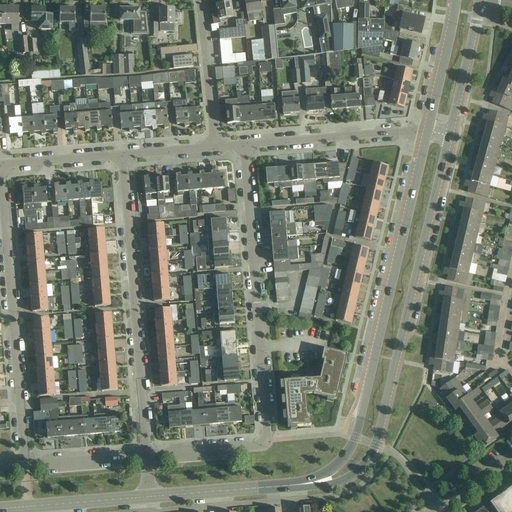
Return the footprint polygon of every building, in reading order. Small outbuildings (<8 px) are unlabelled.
[(248,20),(263,17),(262,11),(260,0),(244,0),(246,13),(247,13),(248,20)] [(279,0),(282,9),(273,11),(275,26),(284,25),(283,16),(297,14),(294,0),(279,0)] [(331,1),(330,0),(300,0),(302,9),(319,6),(321,17),(317,17),(321,39),(323,39),(326,53),(333,52),(332,24),(331,4),(331,1)] [(334,0),(337,10),(344,9),(342,0),(334,0)] [(216,4),(218,14),(212,15),(213,25),(220,24),(219,19),(233,17),(232,11),(230,2),(216,4)] [(359,3),(359,19),(369,20),(369,3),(359,3)] [(37,5),(33,5),(32,6),(32,8),(31,8),(31,21),(40,21),(40,30),(52,30),(52,15),(45,15),(45,8),(38,8),(38,6),(37,5)] [(397,6),(395,17),(401,19),(399,29),(421,34),(425,19),(410,15),(412,9),(397,6)] [(18,8),(4,8),(4,25),(12,25),(12,31),(18,31),(18,25),(18,8)] [(75,8),(59,8),(59,22),(69,22),(69,31),(75,31),(75,21),(75,8)] [(106,8),(90,8),(90,14),(83,14),(85,27),(85,33),(90,33),(91,30),(98,30),(100,28),(106,28),(106,8)] [(120,18),(120,21),(133,21),(133,24),(132,24),(132,36),(146,36),(146,35),(149,35),(146,13),(140,13),(140,8),(120,8),(120,18)] [(174,8),(159,8),(159,24),(160,24),(160,32),(174,32),(174,24),(174,8)] [(245,37),(243,20),(235,20),(236,28),(219,30),(219,40),(245,37)] [(359,20),(359,23),(360,49),(381,46),(382,46),(382,40),(384,20),(369,20),(359,20)] [(358,49),(359,23),(352,22),(352,25),(332,24),(334,53),(322,55),(323,75),(324,75),(323,54),(333,53),(341,52),(358,49)] [(158,23),(149,23),(149,33),(150,37),(158,37),(158,23)] [(251,41),(253,61),(278,59),(274,26),(264,27),(262,27),(263,40),(251,41)] [(384,33),(383,40),(395,43),(394,47),(392,46),(390,55),(415,61),(418,45),(409,43),(404,42),(398,41),(399,33),(384,29),(384,33)] [(29,53),(28,37),(19,38),(21,54),(29,53)] [(85,38),(77,39),(82,76),(90,75),(85,38)] [(37,52),(36,40),(28,41),(29,53),(37,52)] [(188,56),(187,46),(160,49),(161,60),(172,58),(173,69),(193,67),(192,55),(188,56)] [(378,59),(381,46),(361,49),(361,52),(361,55),(378,59)] [(323,54),(324,75),(342,73),(341,52),(333,53),(323,54)] [(232,59),(221,60),(222,64),(237,63),(239,63),(238,54),(232,55),(232,59)] [(134,74),(133,55),(113,56),(114,75),(134,74)] [(361,65),(360,59),(353,60),(354,65),(353,65),(355,79),(363,79),(361,65)] [(255,61),(246,62),(247,76),(252,76),(252,67),(255,67),(255,61)] [(239,63),(237,63),(237,68),(246,68),(247,76),(246,62),(239,63)] [(271,72),(270,63),(258,64),(259,73),(271,72)] [(235,79),(234,66),(215,68),(216,80),(235,79)] [(306,66),(299,67),(300,71),(301,83),(308,83),(306,66)] [(372,75),(371,66),(364,66),(365,73),(372,75)] [(395,77),(394,80),(409,83),(412,71),(397,67),(395,77)] [(299,69),(291,70),(292,84),(300,84),(299,69)] [(32,79),(41,78),(59,77),(59,70),(32,72),(32,79)] [(184,71),(185,82),(185,84),(195,83),(194,70),(184,71)] [(168,73),(169,83),(185,82),(184,71),(168,73)] [(169,83),(168,73),(162,73),(152,75),(154,101),(158,101),(157,84),(169,83)] [(147,76),(141,76),(141,87),(141,88),(153,87),(154,101),(152,75),(147,76)] [(141,76),(128,77),(129,84),(129,88),(141,87),(141,76)] [(507,81),(503,79),(501,83),(511,88),(511,76),(510,76),(507,81)] [(127,77),(113,79),(115,96),(121,95),(120,88),(127,87),(128,87),(127,77)] [(32,79),(31,79),(29,79),(30,93),(42,92),(41,79),(41,78),(32,79)] [(97,78),(85,79),(86,86),(97,85),(98,90),(97,78)] [(106,79),(97,78),(98,90),(113,89),(114,97),(115,97),(115,96),(113,79),(113,78),(106,79)] [(19,81),(18,81),(18,88),(29,87),(30,93),(29,79),(19,80),(19,81)] [(80,86),(86,86),(85,79),(73,80),(74,88),(80,88),(80,86)] [(409,83),(394,80),(391,92),(406,96),(409,83)] [(51,92),(59,91),(58,81),(51,81),(51,92)] [(511,100),(511,88),(501,83),(499,88),(494,86),(492,91),(511,100)] [(344,88),(346,108),(360,107),(358,95),(357,87),(344,88)] [(368,89),(364,89),(364,97),(365,107),(374,106),(373,96),(371,96),(370,87),(368,87),(368,89)] [(332,110),(346,108),(344,88),(336,89),(330,90),(331,97),(332,110)] [(326,98),(325,89),(305,90),(307,112),(323,110),(322,99),(326,98)] [(282,98),(278,98),(279,109),(282,108),(283,114),(284,114),(284,115),(290,115),(290,113),(299,112),(298,102),(297,91),(281,93),(282,98)] [(406,96),(391,92),(385,91),(382,104),(403,109),(406,96)] [(509,111),(511,104),(511,100),(492,91),(489,97),(494,99),(492,103),(509,111)] [(239,123),(251,122),(250,103),(249,96),(241,97),(241,92),(236,92),(237,99),(239,123)] [(273,97),(261,98),(263,121),(275,120),(273,97)] [(263,121),(261,98),(261,102),(250,103),(251,122),(263,121)] [(239,123),(237,99),(225,100),(227,124),(239,123)] [(173,111),(175,110),(176,125),(177,125),(183,124),(184,128),(189,127),(188,124),(187,109),(186,100),(172,101),(173,111)] [(166,102),(154,103),(156,127),(163,126),(164,129),(168,128),(167,110),(166,102)] [(101,127),(108,127),(109,130),(113,129),(111,111),(110,103),(99,104),(101,127)] [(154,103),(143,104),(144,128),(145,128),(151,127),(152,130),(157,129),(156,127),(154,103)] [(45,132),(44,116),(43,104),(37,104),(38,117),(32,117),(33,133),(34,133),(40,132),(41,136),(45,134),(45,132)] [(78,132),(77,129),(75,104),(69,105),(69,107),(63,107),(64,115),(65,130),(66,130),(72,129),(73,133),(78,132)] [(89,131),(89,128),(87,105),(75,106),(75,104),(77,129),(84,129),(85,132),(89,131)] [(99,104),(87,105),(89,128),(96,128),(97,131),(101,130),(101,127),(99,104)] [(144,128),(143,104),(131,105),(133,128),(140,128),(141,131),(145,130),(145,128),(144,128)] [(133,128),(131,105),(119,106),(119,114),(121,130),(121,129),(128,129),(129,132),(133,131),(133,128)] [(20,118),(20,106),(14,107),(15,119),(8,119),(10,135),(17,134),(18,138),(22,136),(22,134),(20,118)] [(45,132),(52,131),(53,135),(57,133),(56,118),(60,118),(59,107),(49,107),(50,116),(44,116),(45,132)] [(188,124),(195,123),(196,127),(200,126),(199,108),(187,109),(188,124)] [(482,120),(505,126),(508,116),(490,111),(489,116),(484,114),(482,120)] [(32,117),(20,118),(22,134),(29,133),(30,137),(34,135),(34,133),(33,133),(32,117)] [(505,126),(482,120),(481,125),(486,127),(484,131),(502,136),(505,126)] [(502,136),(484,131),(483,137),(478,136),(477,140),(500,147),(501,141),(506,142),(507,139),(502,137),(502,136)] [(497,157),(500,147),(477,140),(475,145),(480,146),(479,152),(497,157)] [(494,167),(497,157),(479,152),(477,157),(472,156),(471,160),(494,167)] [(348,170),(355,172),(358,160),(351,158),(348,170)] [(494,167),(471,160),(470,165),(475,166),(473,172),(491,177),(492,176),(497,178),(499,168),(494,167)] [(330,164),(329,161),(326,161),(326,164),(328,183),(342,182),(347,163),(338,164),(338,163),(330,164)] [(372,163),(369,176),(385,179),(388,166),(372,163)] [(326,164),(314,165),(315,180),(323,179),(323,183),(328,183),(326,164)] [(314,165),(302,166),(304,185),(304,193),(316,192),(315,180),(314,165)] [(302,166),(290,167),(292,186),(304,185),(302,166)] [(290,167),(278,168),(280,188),(292,187),(290,167)] [(280,188),(278,168),(265,169),(267,184),(274,183),(274,188),(279,187),(279,188),(280,188)] [(211,172),(211,174),(212,190),(224,189),(223,173),(222,173),(216,174),(215,170),(211,172)] [(348,170),(345,179),(352,181),(355,172),(348,170)] [(199,175),(201,191),(212,190),(211,174),(204,175),(203,171),(199,173),(199,175)] [(188,176),(189,192),(191,211),(192,217),(197,217),(195,191),(201,191),(199,175),(192,176),(191,172),(187,174),(187,176),(188,176)] [(465,181),(489,187),(491,177),(473,172),(472,177),(467,175),(465,181)] [(183,192),(189,192),(188,176),(187,176),(181,177),(180,173),(175,175),(177,196),(183,196),(183,192)] [(158,206),(160,220),(175,218),(175,207),(174,207),(174,204),(167,204),(167,206),(164,206),(163,193),(169,193),(168,178),(167,178),(160,179),(160,175),(155,176),(155,179),(156,179),(158,206)] [(158,200),(156,179),(155,179),(149,180),(148,176),(144,177),(146,202),(158,200)] [(369,176),(366,188),(382,192),(385,179),(369,176)] [(93,181),(89,182),(89,184),(90,194),(90,200),(92,216),(93,226),(104,225),(103,215),(98,215),(97,199),(102,199),(103,199),(102,193),(102,183),(101,183),(101,184),(94,184),(93,181)] [(486,197),(489,187),(465,181),(464,186),(469,188),(468,193),(486,197)] [(77,183),(78,185),(79,201),(80,220),(81,227),(93,226),(92,216),(86,217),(85,200),(90,200),(89,184),(83,185),(82,182),(77,183)] [(79,201),(78,185),(71,186),(70,183),(66,184),(66,186),(67,202),(68,207),(73,207),(72,201),(79,201)] [(67,202),(66,186),(59,187),(58,184),(54,185),(55,203),(67,202)] [(34,186),(34,189),(36,210),(41,210),(41,204),(47,203),(46,188),(45,188),(46,188),(39,189),(38,185),(34,186)] [(36,212),(36,210),(34,189),(27,190),(26,186),(22,187),(26,231),(37,230),(36,212)] [(342,186),(340,195),(347,196),(349,187),(342,186)] [(379,204),(382,192),(366,188),(361,187),(359,199),(379,204)] [(347,196),(340,195),(339,199),(338,204),(345,206),(347,196)] [(459,207),(482,213),(484,202),(466,198),(465,203),(460,202),(459,207)] [(359,199),(357,205),(362,206),(361,213),(376,216),(379,204),(359,199)] [(214,205),(215,213),(225,212),(224,204),(214,205)] [(202,206),(203,214),(215,213),(214,205),(202,206)] [(324,221),(329,222),(332,206),(328,205),(313,207),(314,215),(325,213),(323,221),(324,221)] [(149,214),(147,214),(148,221),(160,220),(158,206),(148,207),(149,214)] [(175,207),(175,218),(192,217),(191,211),(182,212),(181,206),(175,207)] [(461,219),(480,223),(482,213),(459,207),(457,213),(462,214),(461,219)] [(54,229),(70,228),(69,221),(68,217),(58,218),(57,208),(52,208),(53,218),(54,229)] [(36,212),(37,230),(54,229),(53,218),(47,219),(47,223),(42,224),(41,211),(36,212)] [(336,220),(343,222),(345,213),(338,211),(336,220)] [(270,225),(290,224),(289,212),(284,212),(269,213),(270,225)] [(373,229),(376,216),(361,213),(356,212),(353,224),(373,229)] [(207,232),(226,231),(225,219),(206,220),(207,232)] [(477,233),(480,223),(461,219),(460,225),(455,224),(454,228),(477,233)] [(336,220),(334,229),(341,231),(343,222),(336,220)] [(326,231),(329,222),(324,221),(323,221),(315,222),(315,227),(323,226),(322,230),(326,231)] [(290,224),(270,225),(271,237),(286,236),(296,235),(302,235),(301,223),(290,224)] [(147,225),(148,238),(164,237),(163,224),(147,225)] [(370,241),(373,229),(353,224),(350,237),(355,238),(370,241)] [(179,226),(179,236),(187,235),(186,226),(179,226)] [(456,239),(475,244),(477,233),(454,228),(453,233),(458,234),(456,239)] [(84,237),(85,243),(105,242),(104,229),(88,230),(89,237),(84,237)] [(227,243),(226,231),(207,232),(208,244),(227,243)] [(27,248),(43,247),(42,234),(26,235),(27,248)] [(67,245),(75,244),(74,235),(67,235),(67,245)] [(187,244),(187,235),(179,236),(180,245),(187,244)] [(56,237),(57,246),(64,245),(64,236),(56,237)] [(286,236),(271,237),(272,249),(297,247),(296,241),(287,241),(286,236)] [(150,251),(165,250),(164,237),(148,238),(150,251)] [(328,253),(336,255),(337,248),(342,249),(343,247),(346,248),(348,242),(332,238),(328,253)] [(449,248),(472,254),(475,244),(456,239),(455,245),(450,243),(449,248)] [(106,254),(105,242),(85,243),(85,244),(89,244),(90,256),(106,254)] [(209,256),(228,255),(227,243),(208,244),(209,256)] [(75,244),(67,245),(68,254),(75,254),(75,244)] [(64,245),(57,246),(58,255),(65,254),(64,245)] [(191,251),(192,257),(201,257),(200,245),(195,246),(195,245),(191,245),(191,251)] [(323,262),(327,247),(322,246),(320,254),(310,255),(311,263),(323,262)] [(353,246),(350,258),(365,262),(368,249),(353,246)] [(28,261),(44,260),(43,247),(27,248),(28,261)] [(297,247),(272,249),(273,262),(288,261),(298,260),(297,247)] [(470,264),(472,254),(449,248),(448,253),(453,254),(452,260),(470,264)] [(151,264),(166,262),(165,250),(150,251),(151,264)] [(184,261),(192,260),(192,257),(191,251),(183,251),(184,261)] [(334,264),(336,255),(328,253),(326,262),(334,264)] [(106,254),(90,256),(91,268),(107,267),(106,254)] [(229,259),(228,255),(209,256),(209,262),(214,262),(215,268),(229,267),(232,267),(231,258),(229,259)] [(201,257),(192,257),(192,260),(192,263),(196,263),(196,272),(206,271),(204,257),(201,257)] [(362,274),(365,262),(350,258),(347,271),(362,274)] [(29,274),(45,272),(44,260),(28,261),(29,274)] [(184,261),(185,270),(193,270),(192,263),(192,260),(184,261)] [(476,266),(470,264),(452,260),(450,264),(445,263),(444,269),(467,274),(468,273),(474,275),(476,266)] [(152,276),(167,275),(166,262),(151,264),(152,276)] [(322,268),(323,262),(311,263),(311,264),(298,265),(298,271),(322,268)] [(107,267),(91,268),(92,281),(108,280),(107,267)] [(320,279),(320,278),(322,269),(312,270),(310,270),(308,276),(320,279)] [(329,270),(322,269),(320,278),(327,279),(329,270)] [(345,283),(359,287),(362,274),(347,271),(341,269),(338,282),(345,283)] [(467,274),(444,269),(443,274),(448,276),(447,280),(465,285),(467,274)] [(46,285),(45,272),(29,274),(30,286),(46,285)] [(153,289),(169,288),(167,275),(152,276),(153,289)] [(212,289),(231,287),(230,275),(215,276),(216,282),(211,283),(212,289)] [(319,284),(320,279),(308,276),(307,281),(319,284)] [(183,286),(191,286),(190,277),(183,277),(183,286)] [(109,293),(108,280),(92,281),(94,294),(109,293)] [(342,296),(356,299),(359,287),(345,283),(342,296)] [(47,298),(46,285),(30,286),(31,299),(47,298)] [(71,286),(72,296),(79,295),(78,286),(71,286)] [(191,295),(191,286),(183,286),(184,295),(191,295)] [(317,289),(306,286),(304,292),(316,295),(317,289)] [(60,287),(61,297),(69,296),(68,287),(60,287)] [(217,300),(232,299),(231,287),(212,289),(212,296),(217,296),(217,300)] [(469,302),(471,291),(445,287),(444,292),(439,291),(438,297),(462,301),(469,302)] [(170,301),(169,288),(153,289),(154,302),(170,301)] [(314,300),(316,295),(304,292),(303,297),(314,300)] [(110,306),(109,293),(94,294),(95,307),(110,306)] [(319,294),(317,303),(324,305),(326,296),(319,294)] [(79,295),(72,296),(72,305),(80,304),(79,295)] [(353,312),(356,299),(342,296),(341,297),(335,295),(332,306),(353,312)] [(501,297),(491,295),(491,299),(490,304),(498,306),(499,300),(500,300),(501,297)] [(69,305),(69,296),(61,297),(62,306),(69,305)] [(461,311),(462,301),(438,297),(438,303),(443,303),(442,308),(461,311)] [(48,311),(47,298),(31,299),(32,312),(48,311)] [(213,313),(233,311),(232,299),(217,300),(213,300),(213,308),(204,308),(204,313),(213,313)] [(312,311),(313,305),(302,303),(300,308),(312,311)] [(324,305),(317,303),(315,312),(322,313),(324,305)] [(353,312),(332,306),(332,307),(333,307),(331,313),(337,314),(336,321),(350,324),(353,312)] [(299,313),(310,316),(312,311),(300,308),(299,313)] [(435,318),(459,321),(461,311),(442,308),(441,314),(436,314),(435,318)] [(154,310),(155,323),(171,322),(170,309),(154,310)] [(186,320),(193,320),(193,316),(193,310),(185,311),(186,320)] [(218,312),(204,313),(204,314),(213,313),(214,325),(219,325),(219,328),(231,327),(231,324),(234,324),(233,311),(218,312)] [(95,315),(96,328),(112,326),(111,313),(95,315)] [(310,316),(299,313),(298,319),(309,322),(310,316)] [(64,330),(71,330),(70,315),(63,315),(64,330)] [(33,320),(34,333),(50,331),(49,318),(33,320)] [(458,332),(459,321),(435,318),(435,323),(440,324),(439,329),(458,332)] [(193,320),(186,320),(187,330),(194,329),(193,320)] [(172,334),(171,322),(155,323),(157,336),(172,334)] [(97,340),(113,339),(112,326),(96,328),(97,340)] [(432,339),(456,342),(458,332),(439,329),(438,334),(433,334),(432,339)] [(34,333),(35,345),(51,344),(50,331),(34,333)] [(212,337),(211,331),(201,332),(202,341),(207,341),(207,337),(212,337)] [(216,345),(236,344),(235,332),(220,333),(220,340),(216,340),(216,345)] [(158,348),(173,347),(172,334),(157,336),(158,348)] [(191,346),(199,345),(198,336),(190,336),(191,346)] [(98,353),(114,352),(113,339),(97,340),(98,353)] [(464,343),(456,342),(432,339),(432,343),(437,344),(436,350),(455,353),(455,352),(463,353),(464,343)] [(52,357),(51,344),(35,345),(36,358),(52,357)] [(237,356),(236,344),(216,345),(217,350),(221,349),(222,357),(237,356)] [(191,346),(192,355),(200,354),(199,347),(199,345),(191,346)] [(159,361),(174,360),(173,347),(158,348),(159,361)] [(346,354),(323,349),(321,360),(326,361),(320,385),(316,384),(316,383),(316,382),(316,383),(312,379),(307,380),(307,379),(283,381),(287,428),(311,426),(310,415),(304,415),(302,392),(311,391),(314,392),(313,394),(336,400),(346,354)] [(453,363),(455,353),(436,350),(435,355),(430,354),(429,360),(453,363)] [(100,366),(115,365),(114,352),(98,353),(100,366)] [(218,369),(238,368),(237,356),(222,357),(222,364),(218,366),(218,369)] [(37,371),(53,370),(52,357),(36,358),(37,371)] [(159,361),(160,374),(175,372),(174,360),(159,361)] [(453,363),(429,360),(429,365),(434,366),(433,371),(452,374),(453,363)] [(190,371),(198,371),(197,361),(190,362),(190,371)] [(101,379),(116,377),(115,365),(100,366),(101,379)] [(238,368),(218,369),(219,372),(216,372),(217,382),(224,381),(239,380),(238,368)] [(38,384),(54,382),(53,370),(37,371),(38,384)] [(498,373),(496,370),(488,375),(490,379),(498,373)] [(68,381),(75,381),(75,371),(67,372),(68,381)] [(199,383),(198,371),(190,371),(191,378),(188,379),(189,384),(199,383)] [(509,374),(507,371),(500,375),(498,376),(501,379),(509,374)] [(183,372),(175,372),(160,374),(161,387),(177,385),(176,378),(184,378),(183,372)] [(116,377),(101,379),(102,392),(117,390),(116,377)] [(442,401),(461,387),(455,378),(439,389),(442,393),(438,396),(442,401)] [(499,383),(496,378),(489,383),(493,387),(499,383)] [(86,380),(78,380),(79,393),(87,393),(86,380)] [(75,381),(68,381),(69,390),(76,390),(75,381)] [(54,382),(38,384),(39,397),(55,395),(54,382)] [(491,388),(488,384),(481,388),(483,393),(491,388)] [(227,386),(227,395),(241,394),(240,385),(227,386)] [(227,386),(217,387),(218,392),(227,391),(227,395),(227,386)] [(452,407),(468,395),(461,387),(442,401),(445,405),(449,402),(452,407)] [(478,388),(468,395),(452,407),(455,411),(459,408),(462,413),(474,404),(471,400),(481,393),(478,388)] [(181,427),(193,426),(192,411),(187,412),(186,403),(184,403),(183,397),(188,397),(187,392),(179,393),(179,398),(180,406),(181,427)] [(179,398),(179,393),(161,394),(162,402),(172,401),(172,398),(179,398)] [(89,397),(81,398),(81,406),(85,405),(85,402),(90,402),(89,397)] [(81,406),(81,398),(74,398),(69,398),(69,400),(69,407),(81,406)] [(117,398),(105,399),(106,407),(117,406),(117,398)] [(50,411),(50,408),(57,408),(57,403),(56,399),(39,400),(40,412),(49,411),(50,411)] [(105,407),(106,407),(105,399),(95,400),(96,405),(101,404),(101,408),(105,408),(105,407)] [(192,411),(193,426),(206,425),(204,409),(204,406),(203,406),(203,399),(198,399),(199,411),(192,411)] [(465,416),(461,419),(464,424),(490,405),(487,400),(477,408),(474,404),(462,413),(465,416)] [(240,403),(228,404),(229,423),(241,422),(240,403)] [(495,409),(503,420),(507,425),(511,421),(511,413),(504,403),(495,409)] [(217,424),(229,423),(228,404),(227,404),(216,404),(216,405),(217,424)] [(217,424),(216,405),(207,406),(204,406),(204,409),(206,425),(217,424)] [(490,405),(464,424),(467,427),(471,424),(475,429),(486,421),(483,417),(493,409),(490,405)] [(180,406),(167,407),(168,413),(169,428),(181,427),(180,406)] [(49,411),(50,419),(46,419),(47,438),(59,437),(58,418),(57,408),(50,408),(50,411),(49,411)] [(96,434),(108,433),(106,414),(94,415),(96,434)] [(112,414),(106,414),(108,433),(120,432),(118,417),(112,418),(112,414)] [(88,416),(82,416),(84,435),(96,434),(94,415),(93,415),(94,419),(88,420),(88,416)] [(82,416),(70,417),(72,436),(84,435),(82,416)] [(58,418),(59,437),(72,436),(70,417),(58,418)] [(475,429),(477,433),(473,436),(476,440),(501,421),(499,418),(489,425),(486,421),(475,429)] [(505,426),(501,421),(476,440),(479,444),(483,441),(486,445),(498,437),(495,433),(505,426)] [(511,511),(511,487),(490,503),(495,511),(511,511)]
